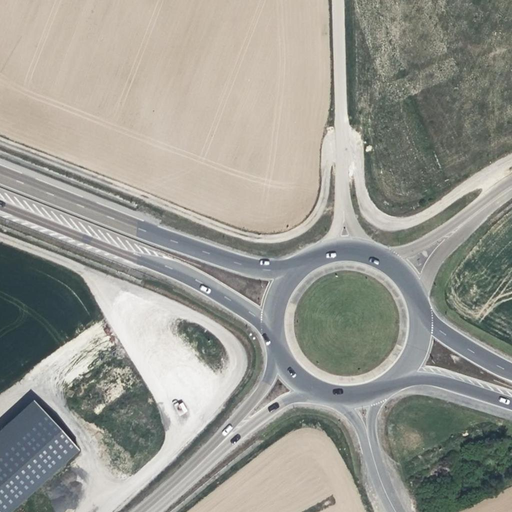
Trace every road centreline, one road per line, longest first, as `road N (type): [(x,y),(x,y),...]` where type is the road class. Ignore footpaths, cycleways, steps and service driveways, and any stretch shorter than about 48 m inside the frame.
road 1 (track): [(0,139),(254,238),(290,235),(318,212),(341,130),(355,149),(363,201),(383,221),(418,219),(490,171)]
road 2 (track): [(103,511),(187,431),(93,275),(0,238)]
road 3 (primary): [(303,265),(277,270),(200,250),(0,173)]
road 4 (primary): [(0,204),(210,287),(276,334)]
road 5 (unclassified): [(341,0),(343,187)]
road 6 (secondary): [(203,460),(281,402),(321,391)]
road 7 (secondary): [(281,350),(257,397),(203,460)]
road 8 (primary): [(392,381),(435,378),(511,403)]
